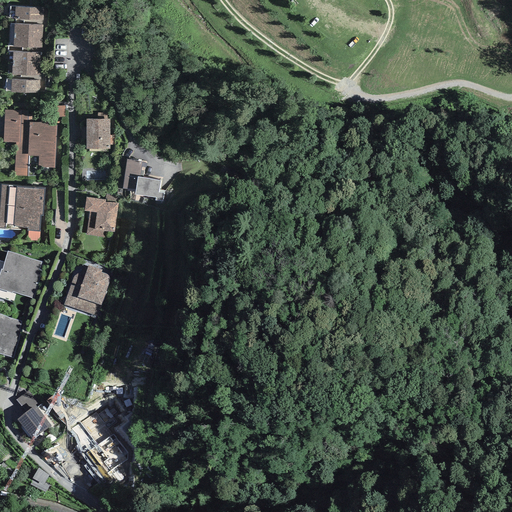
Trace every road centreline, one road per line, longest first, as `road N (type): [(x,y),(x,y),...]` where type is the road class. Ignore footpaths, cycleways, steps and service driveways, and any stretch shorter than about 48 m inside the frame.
road 1 (residential): [(72,41),(70,227),(6,410),(11,431),(36,459),(103,511)]
road 2 (track): [(511,102),(455,86),(404,99),(349,98),(291,66),(218,0)]
